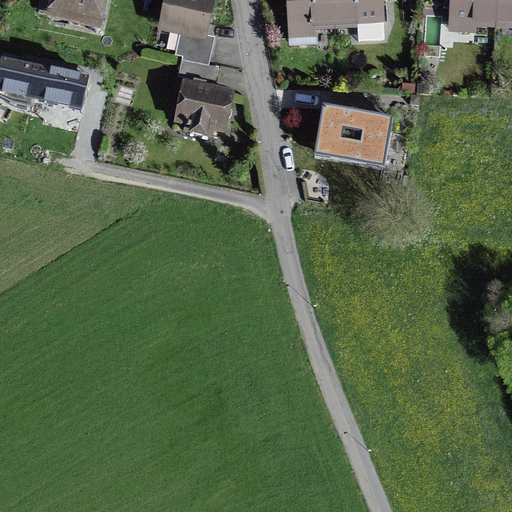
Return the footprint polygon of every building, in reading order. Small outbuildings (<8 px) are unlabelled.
[(55,0),(52,16),(96,25),(101,0),(55,0)] [(173,0),(167,29),(183,32),(178,57),(183,58),(182,61),(206,66),(213,38),(203,35),(211,2),(202,0),(173,0)] [(315,27),(335,26),(333,0),(288,0),(290,28),(292,28),(293,45),(316,43),(315,27)] [(333,0),(335,26),(382,23),(381,1),(388,1),(388,0),(333,0)] [(496,24),(497,0),(451,0),(451,22),(496,24)] [(511,0),(497,0),(496,24),(511,24),(511,0)] [(7,64),(1,63),(0,64),(0,100),(14,107),(32,111),(34,102),(82,113),(89,82),(17,66),(18,60),(8,57),(7,64)] [(219,69),(206,66),(182,61),(179,76),(215,84),(219,69)] [(187,86),(180,123),(186,124),(184,131),(213,137),(215,130),(222,131),(230,94),(187,86)] [(384,165),(392,121),(343,113),(344,112),(324,109),(316,153),(384,165)]
